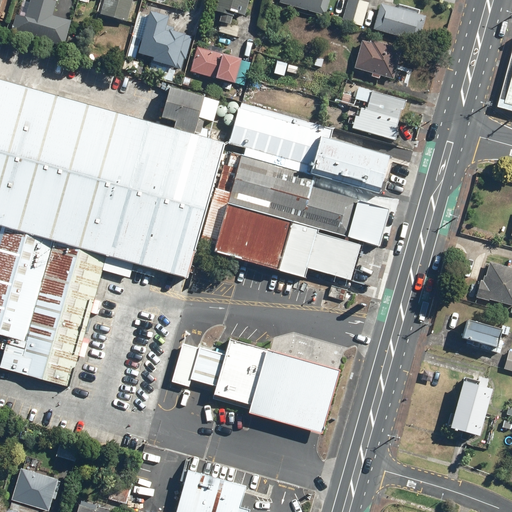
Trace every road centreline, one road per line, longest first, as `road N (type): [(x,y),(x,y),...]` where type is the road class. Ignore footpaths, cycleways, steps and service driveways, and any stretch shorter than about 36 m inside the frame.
road 1 (primary): [(453,129),(359,463)]
road 2 (residential): [(505,511),(359,463)]
road 3 (primary): [(490,0),(453,129)]
